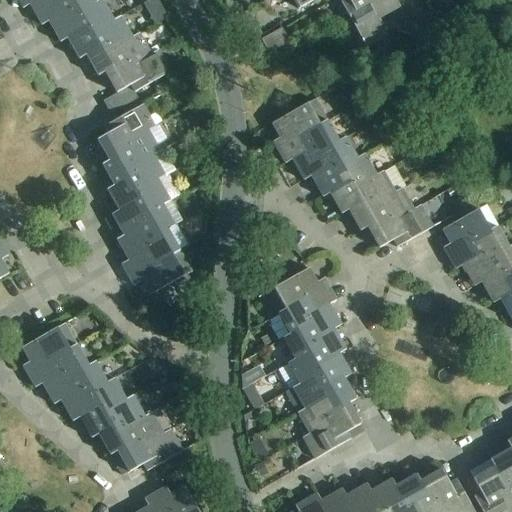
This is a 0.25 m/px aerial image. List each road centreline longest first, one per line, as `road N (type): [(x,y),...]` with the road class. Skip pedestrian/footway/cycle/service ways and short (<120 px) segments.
road 1 (residential): [(0,61),(25,44),(42,49),(87,100),(81,136),(101,277)]
road 2 (tertiary): [(231,199),(226,88),(184,0)]
road 3 (residential): [(511,349),(414,254),(359,271)]
road 4 (residential): [(359,271),(348,290),(383,443)]
road 5 (residential): [(124,496),(0,370)]
road 6 (tertiary): [(220,361),(231,199)]
road 7 (residential): [(220,361),(152,345),(114,312),(101,277)]
road 8 (residential): [(231,199),(288,202),(359,271)]
road 9 (tertiary): [(242,511),(224,454),(220,361)]
road 10 (residential): [(383,443),(433,457),(467,452),(511,413)]
